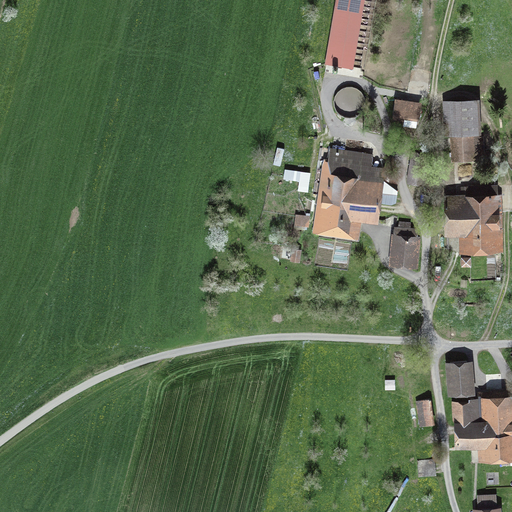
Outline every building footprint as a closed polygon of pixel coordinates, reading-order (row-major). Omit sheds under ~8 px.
[(367,0),(330,0),(320,67),(355,73),(367,0)] [(339,87),(336,113),(362,116),(365,90),(339,87)] [(397,97),(395,120),(420,123),(423,100),(397,97)] [(478,162),(476,135),(487,136),(485,101),(452,102),(454,137),(456,136),(457,163),(478,162)] [(335,150),(321,235),(366,243),(370,222),(386,225),(393,181),(374,178),(377,157),(335,150)] [(428,155),(414,152),(409,180),(422,183),(428,155)] [(299,180),(299,191),(310,191),(311,170),(285,169),(284,179),(299,180)] [(434,193),(436,181),(428,180),(426,192),(434,193)] [(503,212),(511,211),(511,184),(461,187),(462,195),(445,195),(446,236),(462,236),(463,252),(504,251),(503,212)] [(307,208),(309,198),(300,197),(298,207),(307,208)] [(296,224),(310,225),(310,213),(297,213),(296,224)] [(396,226),(392,263),(414,265),(418,228),(396,226)] [(303,249),(291,247),(289,260),(300,262),(303,249)] [(460,258),(460,267),(469,267),(469,258),(460,258)] [(448,362),(450,396),(475,394),(473,361),(448,362)] [(484,448),(485,460),(511,458),(511,396),(485,398),(487,417),(481,418),(480,398),(472,398),(472,401),(457,402),(459,449),(484,448)] [(413,400),(418,425),(433,423),(429,398),(413,400)] [(435,458),(419,458),(419,475),(436,474),(435,458)] [(476,494),(476,511),(498,511),(497,492),(476,494)]
